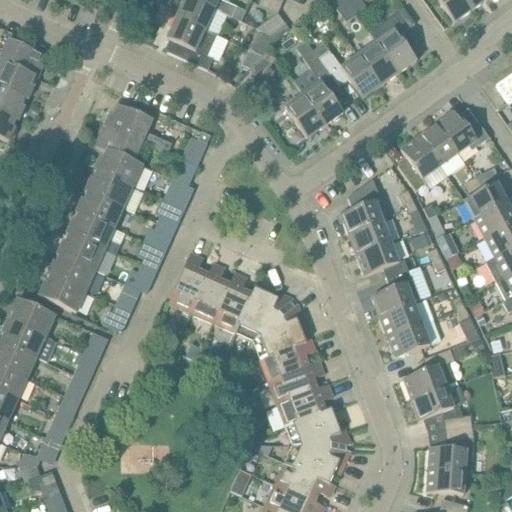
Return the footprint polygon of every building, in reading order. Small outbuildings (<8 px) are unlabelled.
[(186,0),(184,0),(175,20),(204,33),(213,12),(186,0)] [(186,0),(213,12),(231,20),(240,24),(245,13),(218,1),(218,0),(186,0)] [(275,0),(260,0),(257,7),(277,16),(283,3),(275,0)] [(343,0),(335,0),(330,4),(345,25),(355,17),(343,0)] [(343,0),(355,17),(366,10),(358,0),(343,0)] [(434,0),(453,26),(471,13),(462,0),(434,0)] [(462,0),(471,13),(488,0),(462,0)] [(403,11),(368,35),(375,45),(397,76),(415,64),(398,38),(414,27),(403,11)] [(255,31),(270,38),(285,26),(277,16),(255,31)] [(166,42),(171,44),(166,55),(207,73),(213,61),(207,58),(216,38),(211,36),(204,33),(175,20),(166,42)] [(0,60),(0,64),(36,81),(42,68),(39,67),(43,58),(8,42),(0,60)] [(250,53),(261,58),(266,53),(268,51),(258,42),(250,53)] [(397,76),(375,45),(358,58),(380,89),(397,76)] [(312,53),(327,74),(337,67),(323,46),(312,53)] [(248,52),(241,67),(250,72),(258,62),(261,58),(250,53),(248,52)] [(259,81),(275,62),(266,53),(261,58),(258,62),(250,72),(259,81)] [(317,81),(327,74),(312,53),(302,60),(317,81)] [(337,67),(327,74),(338,89),(348,82),(362,102),(380,89),(358,58),(340,70),(337,67)] [(0,89),(27,102),(33,89),(30,87),(33,81),(36,82),(36,81),(0,64),(0,89)] [(320,85),(302,98),(324,129),(342,116),(328,96),(338,89),(327,74),(317,81),(320,85)] [(511,75),(495,88),(508,106),(511,103),(511,75)] [(27,102),(0,89),(0,114),(18,122),(23,109),(21,108),(24,101),(26,103),(27,102)] [(324,129),(302,98),(284,110),(306,142),(324,129)] [(110,114),(104,127),(142,144),(167,156),(171,147),(145,135),(151,122),(116,107),(112,115),(110,114)] [(478,148),(488,141),(467,111),(457,117),(454,113),(436,126),(457,156),(475,144),(478,148)] [(0,139),(8,143),(14,130),(11,129),(14,122),(17,123),(18,122),(0,114),(0,139)] [(439,169),(457,156),(436,126),(418,139),(439,169)] [(132,165),(133,164),(142,144),(104,127),(103,128),(106,129),(103,136),(100,135),(94,149),(106,154),(106,153),(132,165)] [(210,138),(201,134),(197,142),(206,146),(210,138)] [(407,162),(397,169),(415,195),(426,187),(422,181),(439,169),(418,139),(400,152),(407,162)] [(142,168),(133,164),(132,165),(106,153),(106,154),(103,161),(100,160),(94,173),(132,190),(142,168)] [(196,168),(200,160),(185,154),(181,161),(196,168)] [(196,168),(181,161),(178,169),(193,176),(196,168)] [(493,170),(474,180),(478,188),(485,184),(497,178),(493,170)] [(91,181),(85,194),(123,210),(132,190),(94,173),(94,174),(96,175),(93,182),(91,181)] [(468,193),(478,188),(474,180),(464,185),(468,193)] [(372,182),(347,200),(351,212),(340,217),(348,238),(382,225),(375,205),(380,203),(372,182)] [(193,192),(187,189),(178,185),(168,205),(183,212),(193,192)] [(463,202),(473,222),(506,205),(508,209),(511,207),(511,197),(504,201),(496,185),(463,202)] [(407,192),(399,196),(404,206),(412,202),(407,192)] [(76,214),(113,231),(123,210),(85,194),(85,195),(87,196),(84,203),(81,202),(76,214)] [(417,213),(412,202),(404,206),(409,216),(417,213)] [(162,219),(159,227),(174,233),(183,212),(168,205),(168,206),(164,204),(158,217),(162,219)] [(511,226),(511,216),(508,209),(506,205),(473,222),(483,241),(511,226)] [(430,206),(422,210),(427,221),(435,217),(430,206)] [(108,243),(113,231),(76,214),(75,215),(78,217),(75,224),(72,222),(66,235),(104,252),(115,257),(119,248),(108,243)] [(382,225),(348,238),(355,258),(390,245),(382,225)] [(511,226),(483,241),(493,261),(511,250),(511,226)] [(165,254),(174,233),(159,227),(156,233),(151,231),(144,245),(165,254)] [(94,274),(104,252),(66,235),(66,237),(68,238),(65,245),(63,244),(57,257),(94,274)] [(437,242),(436,243),(445,262),(446,262),(457,257),(458,256),(457,255),(449,236),(437,242)] [(155,275),(165,254),(144,245),(138,259),(143,261),(140,268),(155,275)] [(382,272),(386,282),(408,273),(403,262),(397,265),(390,245),(355,258),(363,279),(382,272)] [(427,254),(432,264),(440,260),(435,250),(427,254)] [(511,275),(511,250),(493,261),(485,265),(495,285),(511,275)] [(167,306),(190,317),(208,277),(207,276),(198,272),(203,261),(190,256),(167,306)] [(47,277),(85,294),(94,274),(57,257),(56,258),(59,259),(56,266),(53,265),(47,277)] [(440,260),(432,264),(437,275),(445,271),(440,260)] [(190,317),(212,326),(230,286),(229,286),(220,282),(225,271),(212,265),(207,276),(208,277),(190,317)] [(155,275),(140,268),(137,275),(131,272),(124,287),(145,297),(152,283),(155,275)] [(389,292),(371,299),(379,320),(413,307),(419,304),(425,302),(431,300),(420,269),(408,273),(386,282),(389,292)] [(230,286),(212,326),(234,336),(252,296),(251,296),(242,292),(246,281),(234,275),(229,286),(230,286)] [(511,275),(495,285),(504,303),(511,299),(511,275)] [(75,316),(85,294),(47,277),(47,278),(50,280),(47,286),(44,285),(38,299),(75,316)] [(305,344),(304,343),(301,334),(306,332),(302,319),(297,307),(296,306),(296,307),(294,305),(292,303),(293,302),(292,301),(280,296),(267,290),(265,296),(253,290),(251,296),(252,296),(234,336),(252,344),(258,362),(305,344)] [(451,303),(456,313),(464,309),(459,299),(451,303)] [(511,299),(504,303),(501,305),(507,316),(511,312),(511,299)] [(130,314),(133,306),(118,300),(115,307),(130,314)] [(7,322),(7,323),(45,340),(54,318),(17,301),(11,315),(13,316),(10,323),(7,322)] [(413,307),(379,320),(386,340),(421,327),(433,322),(425,302),(419,304),(413,307)] [(478,303),(469,308),(474,319),(484,315),(478,303)] [(107,313),(101,327),(105,329),(107,330),(120,336),(127,322),(130,314),(115,307),(112,315),(107,313)] [(469,320),(464,309),(456,313),(461,324),(469,320)] [(481,317),(475,320),(479,329),(485,326),(481,317)] [(421,327),(386,340),(394,361),(429,348),(441,343),(433,322),(421,327)] [(0,343),(0,344),(35,361),(45,340),(7,323),(1,336),(4,337),(1,344),(0,343)] [(473,330),(463,335),(468,345),(478,340),(473,330)] [(148,338),(146,342),(148,343),(156,346),(161,335),(151,331),(148,338)] [(93,335),(92,335),(89,343),(104,350),(107,342),(93,335)] [(258,362),(267,385),(308,370),(307,368),(304,358),(315,354),(310,341),(304,343),(305,344),(258,362)] [(0,369),(26,382),(35,361),(0,344),(0,369)] [(460,349),(449,353),(453,363),(461,360),(459,356),(462,355),(460,349)] [(428,372),(402,382),(410,403),(445,390),(437,369),(453,363),(449,353),(449,352),(424,361),(428,372)] [(82,357),(73,377),(88,384),(97,364),(82,357)] [(267,385),(276,408),(317,393),(316,391),(312,381),(324,377),(319,364),(307,368),(308,370),(267,385)] [(0,395),(17,403),(26,382),(0,369),(0,395)] [(88,384),(73,377),(70,385),(85,392),(88,384)] [(276,408),(284,430),(325,414),(325,413),(321,404),(332,400),(327,387),(316,391),(317,393),(276,408)] [(445,390),(410,403),(418,424),(422,422),(442,415),(444,433),(471,430),(469,418),(462,419),(458,409),(453,411),(445,390)] [(234,398),(237,404),(249,399),(247,393),(234,398)] [(0,420),(7,424),(17,403),(0,395),(0,420)] [(291,448),(283,466),(329,486),(329,485),(333,476),(339,478),(344,465),(341,463),(346,453),(330,452),(330,447),(328,441),(345,435),(340,421),(335,423),(330,411),(325,413),(325,414),(284,430),(291,448)] [(58,412),(55,419),(70,426),(73,418),(58,412)] [(70,426),(55,419),(51,427),(66,434),(70,426)] [(427,473),(464,476),(470,476),(473,441),(471,430),(444,433),(447,451),(429,450),(427,473)] [(257,440),(254,431),(247,434),(251,443),(257,440)] [(57,455),(60,447),(45,440),(41,448),(57,455)] [(250,451),(246,460),(255,464),(259,455),(250,451)] [(283,466),(274,488),(313,505),(314,504),(318,495),(329,500),(334,487),(329,485),(329,486),(283,466)] [(230,494),(241,499),(250,477),(239,472),(230,494)] [(464,476),(427,473),(425,495),(462,498),(464,476)] [(51,475),(28,484),(33,495),(40,492),(43,500),(58,494),(51,475)] [(511,490),(509,486),(503,499),(506,503),(511,498),(511,490)] [(274,488),(264,509),(269,511),(323,511),(324,509),(314,504),(313,505),(274,488)] [(442,502),(438,511),(466,511),(468,509),(442,502)]
